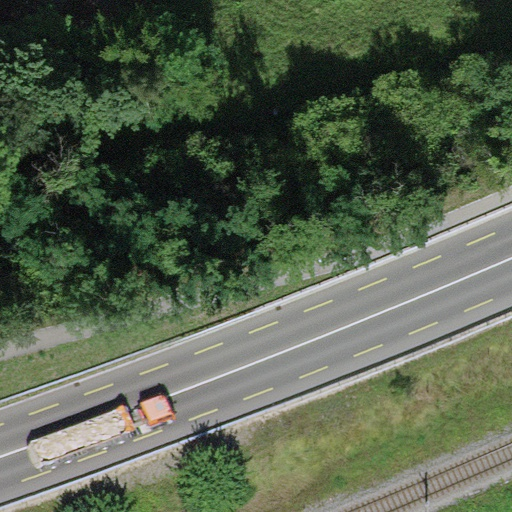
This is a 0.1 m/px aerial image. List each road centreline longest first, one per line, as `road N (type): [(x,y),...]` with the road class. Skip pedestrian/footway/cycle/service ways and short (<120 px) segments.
road 1 (primary): [(0,455),(511,254)]
road 2 (track): [(0,123),(220,93),(392,46),(511,0)]
